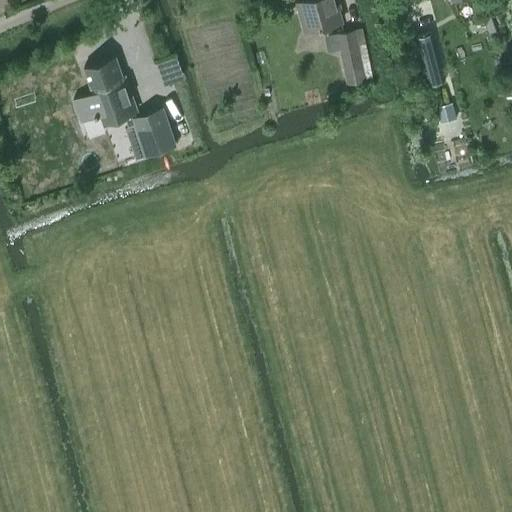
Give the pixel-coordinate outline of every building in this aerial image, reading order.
[(300,0),(296,1),(304,32),(308,31),(308,32),(309,33),(320,30),(321,29),(321,27),(343,21),(340,8),(341,7),(339,0),(300,0)] [(361,28),(336,33),(346,82),(372,77),(361,28)] [(427,84),(443,80),(430,30),(414,34),(425,74),(427,84)] [(88,91),(72,96),(79,119),(97,113),(100,121),(123,114),(126,124),(133,122),(143,154),(175,144),(162,104),(139,112),(126,72),(121,73),(115,54),(80,65),(88,91)] [(430,98),(427,84),(425,74),(414,76),(418,100),(430,98)] [(457,116),(453,100),(437,105),(441,120),(457,116)]
